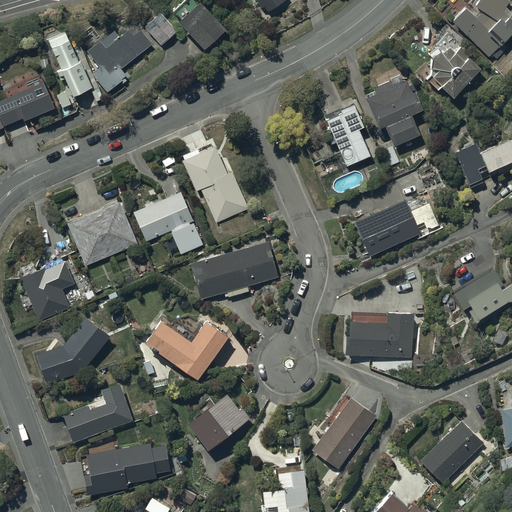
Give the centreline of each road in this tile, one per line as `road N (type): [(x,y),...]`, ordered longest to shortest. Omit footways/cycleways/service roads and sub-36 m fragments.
road 1 (residential): [(244,87),(314,258),(289,364)]
road 2 (residential): [(0,201),(244,87)]
road 3 (residential): [(244,87),(326,45),(384,0)]
road 4 (residential): [(54,511),(0,357)]
